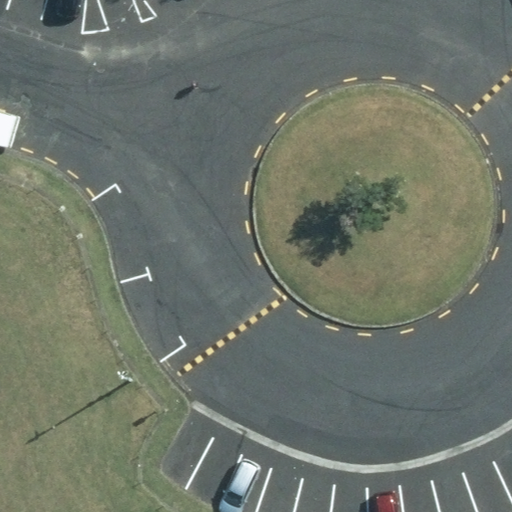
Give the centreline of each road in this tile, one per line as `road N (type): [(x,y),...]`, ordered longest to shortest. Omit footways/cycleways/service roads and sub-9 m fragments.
road 1 (unclassified): [(311,399),(225,347),(184,290),(164,188),(180,120)]
road 2 (unclassified): [(511,355),(472,383),(409,405),(311,399)]
road 3 (unclassified): [(180,120),(235,43),(317,0)]
road 4 (unclassified): [(0,70),(180,120)]
